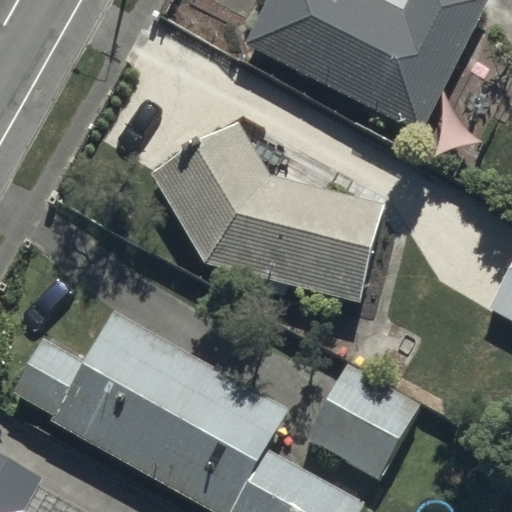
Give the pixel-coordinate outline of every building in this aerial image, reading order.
[(355,0),(309,0),(272,64),(422,150),(496,21),(458,0),(439,0),(419,36),(355,0)] [(369,315),(390,221),(291,199),(253,148),(175,195),(222,282),(369,315)] [(511,304),(502,321),(511,326),(511,304)] [(371,327),(352,362),(395,387),(415,352),(371,327)] [(301,434),(134,339),(110,382),(73,362),(40,419),(203,511),(329,511),(274,481),(301,434)] [(427,428),(361,391),(327,452),(392,489),(427,428)] [(0,511),(20,511),(30,496),(0,479),(0,511)]
